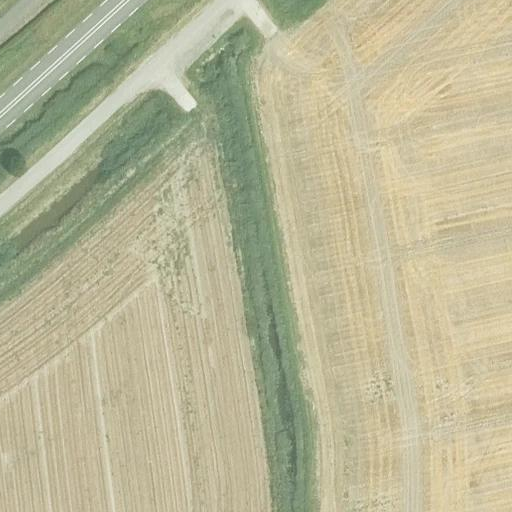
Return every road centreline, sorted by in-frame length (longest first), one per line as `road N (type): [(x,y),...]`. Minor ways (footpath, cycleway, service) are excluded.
road 1 (unclassified): [(0,205),(225,0)]
road 2 (secondary): [(0,122),(138,0)]
